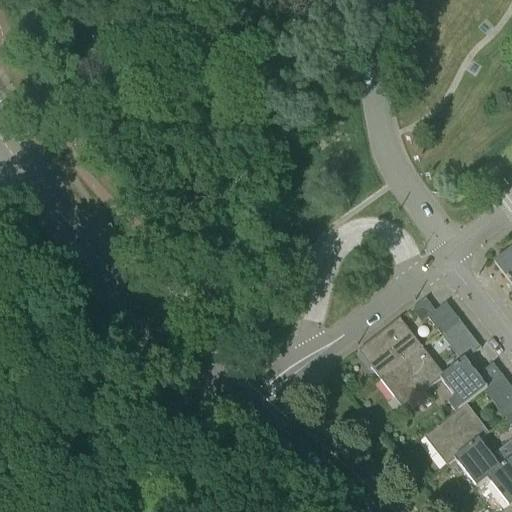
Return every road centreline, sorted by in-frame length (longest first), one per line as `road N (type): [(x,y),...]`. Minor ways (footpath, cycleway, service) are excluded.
road 1 (tertiary): [(242,408),(197,375),(122,297),(31,165)]
road 2 (residential): [(242,408),(445,260)]
road 3 (tertiary): [(355,511),(242,408)]
